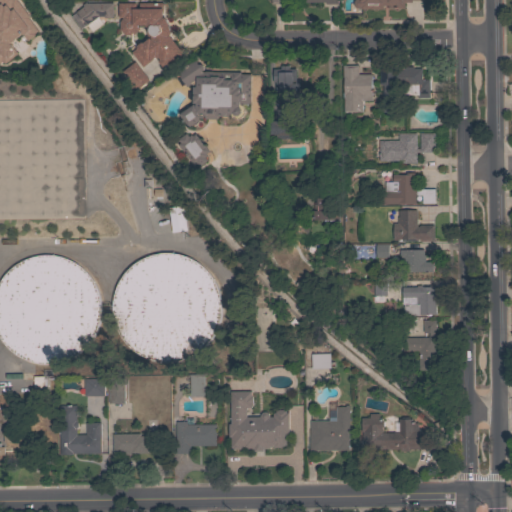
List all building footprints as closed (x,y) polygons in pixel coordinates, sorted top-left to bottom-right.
[(0,0),(23,0),(31,17),(17,24),(13,15),(0,21),(0,24),(3,30),(0,31),(0,0)] [(411,0),(412,2),(404,2),(404,8),(387,8),(387,5),(382,5),(382,9),(364,9),(364,8),(360,8),(360,7),(356,8),(354,6),(354,1),(354,0),(411,0)] [(113,3),(113,17),(111,17),(111,18),(104,18),(104,17),(97,17),(86,25),(76,11),(83,6),(82,5),(86,2),(87,3),(88,2),(88,3),(113,3)] [(136,3),(136,8),(139,7),(138,3),(163,2),(163,17),(166,17),(172,33),(169,35),(185,54),(179,59),(178,57),(167,66),(166,65),(163,67),(158,61),(161,59),(158,57),(157,58),(156,57),(143,67),(131,52),(138,46),(137,45),(141,42),(143,42),(149,38),(147,35),(145,30),(147,27),(139,27),(139,29),(133,35),(125,35),(120,30),(119,22),(122,18),(118,18),(118,3),(136,3)] [(33,51),(39,65),(20,74),(14,61),(33,51)] [(250,103),(240,103),(244,107),(244,108),(245,110),(244,113),(243,115),(242,117),(240,118),(238,119),(236,119),(233,118),(231,117),(230,115),(228,115),(228,116),(218,116),(218,119),(205,119),(205,116),(204,116),(203,117),(199,121),(199,122),(198,124),(196,125),(195,125),(193,125),(189,127),(180,114),(194,104),(196,106),(196,103),(193,103),(193,101),(191,101),(191,89),(193,89),(193,86),(191,83),(187,86),(177,72),(192,61),(193,62),(195,60),(198,64),(199,64),(200,64),(202,64),(203,66),(203,67),(203,68),(203,69),(202,70),(203,72),(241,72),(241,74),(250,74),(250,103)] [(149,80),(137,90),(122,71),(135,61),(149,80)] [(275,82),(273,82),(273,69),(280,69),(280,66),(289,65),(289,68),(296,68),(296,80),(299,80),(300,89),(296,89),(296,104),(276,104),(275,82)] [(343,77),(342,77),(342,65),(358,65),(358,74),(371,74),(371,100),(362,100),(362,112),(344,112),(343,77)] [(422,79),(429,80),(429,94),(426,94),(426,98),(417,98),(417,95),(408,95),(408,85),(381,85),(381,66),(413,66),(413,68),(422,68),(422,79)] [(278,139),(278,134),(269,134),(269,121),(296,120),(296,138),(278,139)] [(178,144),(180,143),(178,139),(186,133),(189,136),(191,134),(192,136),(195,133),(199,138),(200,138),(206,145),(205,146),(209,151),(206,154),(207,155),(205,157),(207,160),(199,167),(197,163),(194,165),(178,144)] [(398,140),(398,133),(416,133),(416,148),(419,148),(420,133),(435,133),(435,152),(416,152),(416,163),(398,163),(398,161),(379,160),(379,140),(398,140)] [(398,203),(398,204),(382,204),(382,192),(385,192),(385,181),(392,182),(392,174),(405,174),(405,173),(415,173),(414,189),(416,189),(416,188),(423,188),(423,189),(435,189),(435,203),(422,203),(422,195),(416,195),(416,203),(398,203)] [(323,220),(313,219),(313,202),(317,202),(317,198),(325,198),(325,207),(339,207),(339,223),(323,223),(323,220)] [(169,207),(184,205),(187,231),(172,232),(169,207)] [(419,226),(419,225),(434,224),(434,241),(420,241),(420,239),(393,240),(392,223),(397,223),(397,217),(398,217),(398,210),(417,210),(417,226),(419,226)] [(388,257),(375,257),(375,245),(388,245),(388,257)] [(425,249),(425,262),(432,262),(433,271),(400,272),(400,263),(399,250),(425,249)] [(206,270),(210,274),(213,279),(216,284),(218,289),(220,294),(221,300),(221,305),(221,311),(220,317),(219,322),(217,328),(215,333),(212,338),(209,342),(205,346),(200,350),(196,353),(191,356),(186,358),(180,360),(175,361),(169,362),(163,362),(158,361),(152,360),(147,358),(142,356),(137,353),(132,349),(128,345),(124,341),(120,336),(118,331),(115,325),(114,320),(113,314),(112,308),(112,302),(113,296),(115,290),(117,285),(120,280),(123,275),(127,270),(131,266),(136,262),(141,259),(146,257),(152,255),(158,253),(163,253),(169,253),(175,253),(181,255),(187,256),(192,259),(197,262),(202,266),(206,270)] [(0,281),(1,280),(4,276),(7,271),(11,268),(16,264),(21,261),(26,259),(31,257),(36,256),(42,255),(47,255),(53,255),(58,256),(64,257),(69,259),(74,262),(79,265),(83,268),(87,272),(90,277),(94,281),(96,286),(98,292),(100,298),(101,304),(101,310),(101,316),(100,322),(98,327),(96,333),(93,338),(89,343),(85,348),(81,352),(76,355),(71,358),(65,360),(59,362),(53,363),(47,364),(41,363),(35,363),(30,361),(24,359),(19,356),(14,353),(9,349),(5,344),(1,339),(0,337),(0,281)] [(374,295),(374,283),(386,282),(387,295),(374,295)] [(416,287),(416,285),(421,285),(421,287),(433,286),(433,293),(435,293),(435,301),(437,301),(437,306),(436,306),(436,314),(419,314),(419,315),(403,315),(403,304),(416,304),(416,297),(402,297),(402,287),(416,287)] [(429,333),(423,333),(423,320),(436,320),(437,370),(419,370),(419,351),(406,351),(406,338),(429,337),(429,333)] [(365,344),(373,334),(383,343),(376,353),(365,344)] [(330,362),(334,362),(334,367),(331,367),(331,368),(312,369),(311,354),(330,353),(330,362)] [(190,397),(189,375),(204,375),(204,396),(190,397)] [(43,392),(33,392),(33,376),(43,376),(43,392)] [(104,378),(104,396),(84,396),(84,378),(104,378)] [(108,403),(108,380),(124,380),(124,403),(108,403)] [(230,391),(251,391),(251,396),(252,396),(252,406),(251,406),(251,408),(246,408),(246,417),(260,416),(260,415),(260,414),(261,412),(263,412),(264,411),(266,412),(267,412),(268,414),(269,415),(269,417),(273,417),(273,412),(276,412),(275,410),(286,409),(286,412),(288,412),(289,434),(286,434),(286,446),(283,446),(283,447),(273,447),(273,446),(272,446),(272,447),(270,447),(270,448),(263,449),(263,451),(254,451),(254,449),(246,449),(246,448),(244,448),(244,446),(242,446),(242,448),(240,448),(240,449),(232,449),(232,448),(231,448),(231,437),(228,437),(228,423),(230,423),(230,391)] [(72,453),(72,454),(60,455),(59,405),(76,405),(76,421),(78,422),(78,427),(76,428),(76,434),(86,434),(86,423),(100,422),(101,453),(72,453)] [(309,450),(309,429),(310,429),(310,421),(329,421),(328,417),(336,417),(335,406),(345,406),(345,405),(349,405),(349,426),(348,426),(349,450),(309,450)] [(408,448),(408,451),(400,451),(400,449),(368,449),(368,445),(366,445),(366,439),(361,439),(361,418),(369,418),(369,413),(379,413),(379,417),(382,417),(382,420),(383,420),(383,427),(382,427),(382,432),(398,432),(398,418),(401,418),(401,417),(409,417),(409,418),(412,418),(412,421),(415,421),(415,423),(418,423),(418,429),(434,428),(434,448),(408,448)] [(186,421),(186,424),(216,424),(216,445),(190,445),(190,453),(176,453),(176,421),(186,421)] [(140,433),(140,436),(153,435),(154,453),(131,453),(131,455),(119,455),(119,454),(113,454),(113,434),(140,433)]
